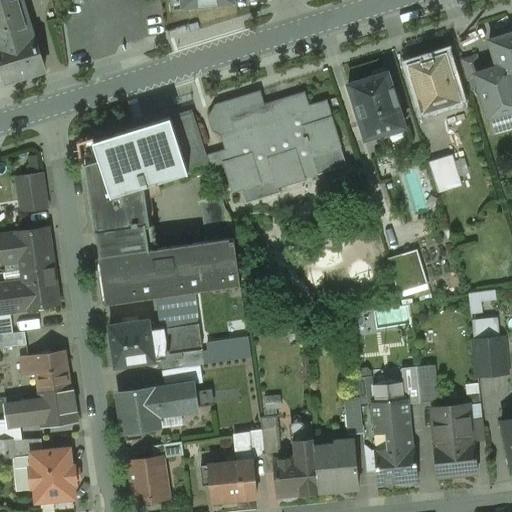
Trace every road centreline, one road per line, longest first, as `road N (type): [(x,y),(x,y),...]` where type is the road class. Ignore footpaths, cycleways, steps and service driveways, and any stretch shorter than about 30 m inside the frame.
road 1 (residential): [(47,108),(114,511)]
road 2 (tertiary): [(292,30),(47,108)]
